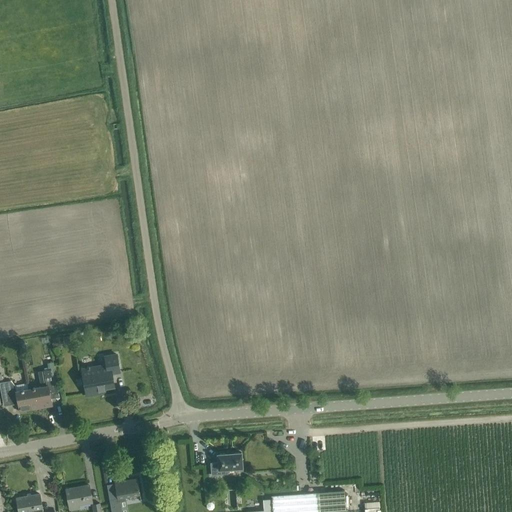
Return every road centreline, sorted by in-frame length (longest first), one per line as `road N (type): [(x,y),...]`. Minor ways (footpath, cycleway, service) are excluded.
road 1 (unclassified): [(182,418),(154,301),(111,0)]
road 2 (tertiary): [(182,418),(511,393)]
road 3 (tertiary): [(0,453),(182,418)]
